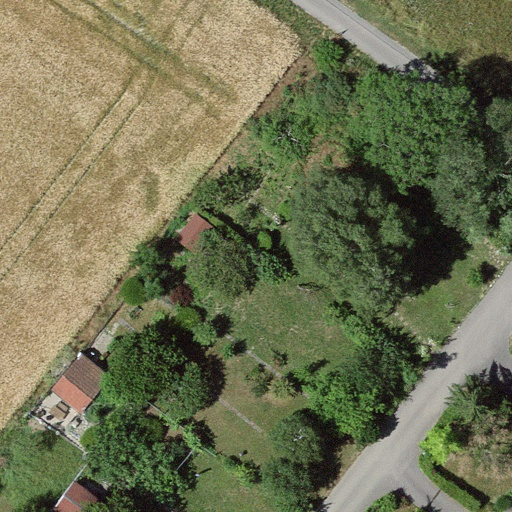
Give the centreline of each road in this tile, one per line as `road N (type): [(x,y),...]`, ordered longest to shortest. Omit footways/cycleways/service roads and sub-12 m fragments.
road 1 (residential): [(511,309),(350,511)]
road 2 (track): [(511,134),(311,0)]
